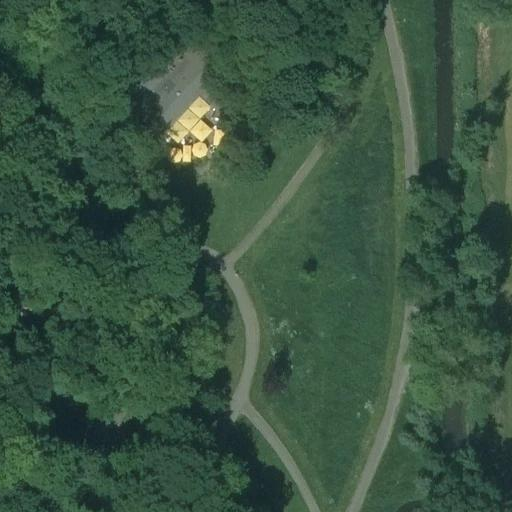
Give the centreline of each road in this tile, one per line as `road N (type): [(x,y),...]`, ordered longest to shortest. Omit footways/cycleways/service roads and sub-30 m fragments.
road 1 (unclassified): [(5,0),(106,233),(116,511)]
road 2 (unknown): [(43,511),(42,301),(25,277),(0,264)]
